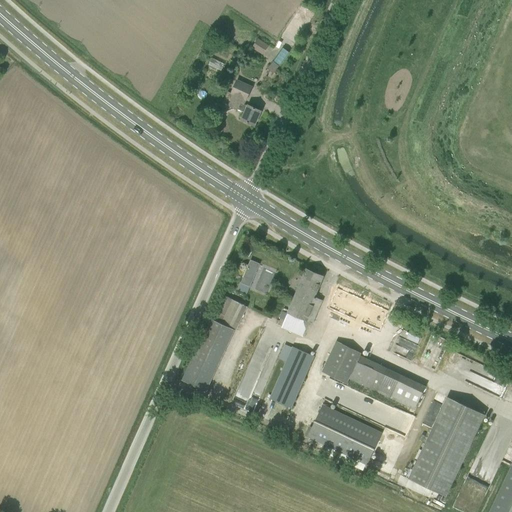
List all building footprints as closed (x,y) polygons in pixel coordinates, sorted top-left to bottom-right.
[(269,46),(258,39),(252,48),(263,55),(269,46)] [(221,71),(224,64),(212,57),(208,64),(221,71)] [(279,66),(273,61),(267,69),(273,74),(279,66)] [(241,120),(254,126),(261,111),(248,105),(248,106),(245,105),(253,87),(236,80),(230,94),(235,96),(230,107),(237,109),(245,113),(241,120)] [(250,287),(260,264),(251,260),(241,283),(250,287)] [(314,297),(323,277),(307,269),(282,327),(303,336),(309,323),(312,324),(322,301),(314,297)] [(247,294),(250,287),(241,283),(240,283),(237,290),(247,294)] [(334,301),(333,304),(373,318),(379,303),(333,287),(329,299),(334,301)] [(209,393),(243,303),(226,297),(217,321),(208,318),(184,384),(209,393)] [(361,353),(342,344),(336,342),(335,345),(322,372),(328,374),(327,375),(346,384),(361,353)] [(314,356),(293,347),(270,399),(291,408),(314,356)] [(372,389),(382,367),(361,356),(350,379),(372,389)] [(482,377),(478,387),(501,396),(505,387),(482,377)] [(446,497),(485,415),(447,397),(408,479),(446,497)] [(323,405),(307,437),(367,466),(382,433),(323,405)] [(511,511),(511,464),(489,511),(511,511)]
